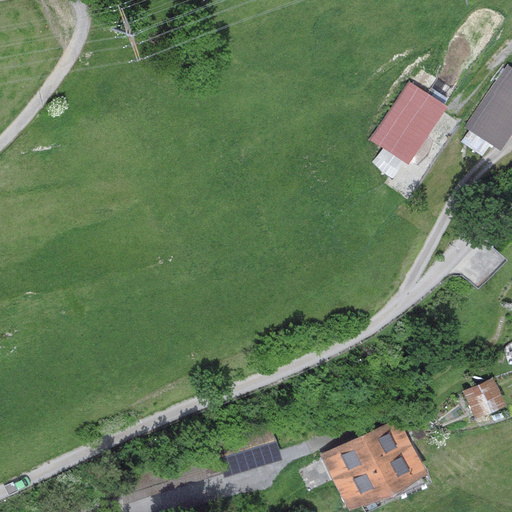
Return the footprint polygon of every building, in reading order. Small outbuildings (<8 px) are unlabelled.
[(511,129),(511,69),(505,65),(463,128),(498,151),(511,129)] [(446,107),(409,82),(370,140),(407,165),(446,107)] [(491,378),(462,391),(475,419),(504,406),(491,378)] [(425,473),(398,418),(359,436),(385,492),(425,473)] [(268,423),(212,442),(221,469),(277,451),(268,423)] [(385,492),(359,436),(320,455),(346,511),(385,492)]
